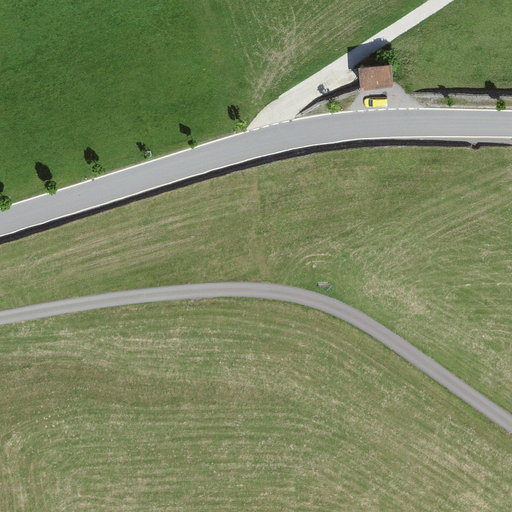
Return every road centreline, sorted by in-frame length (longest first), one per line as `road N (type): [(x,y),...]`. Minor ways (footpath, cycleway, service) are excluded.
road 1 (residential): [(511,429),(356,318),(296,296),(221,291),(0,318)]
road 2 (tertiary): [(511,127),(393,125),(272,140),(0,222)]
